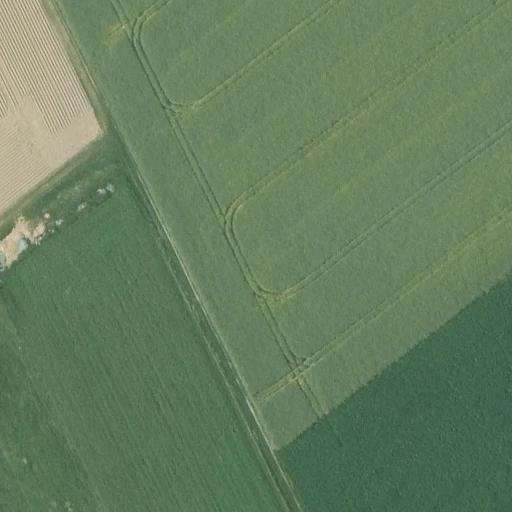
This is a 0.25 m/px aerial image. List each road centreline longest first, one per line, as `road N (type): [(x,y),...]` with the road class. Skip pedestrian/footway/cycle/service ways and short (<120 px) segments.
road 1 (track): [(51,0),(300,511)]
road 2 (track): [(114,125),(0,220)]
